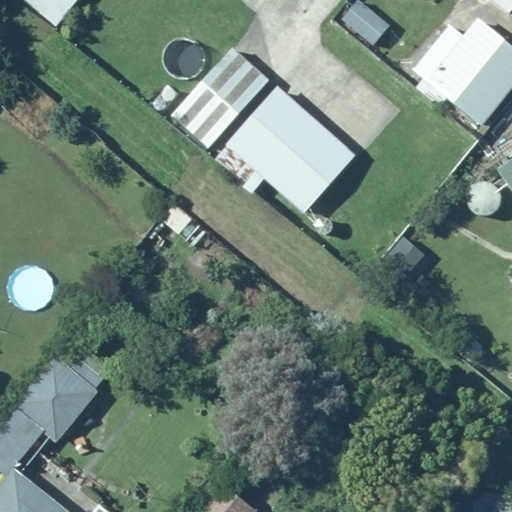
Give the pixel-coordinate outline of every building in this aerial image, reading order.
[(78,0),(16,0),(54,30),(78,0)] [(511,0),(477,0),(500,17),(511,1),(511,0)] [(472,131),(511,77),(511,54),(459,15),(408,83),(472,131)] [(204,152),(213,143),(266,83),(225,47),(164,118),(204,152)] [(303,81),(286,100),(266,83),(213,143),(298,216),(351,155),(319,128),(336,109),(303,81)] [(511,148),(487,164),(511,202),(511,148)] [(511,273),(501,282),(511,297),(511,273)] [(49,446),(102,380),(73,358),(63,370),(47,358),(0,416),(0,475),(3,478),(36,436),(49,446)] [(0,511),(104,511),(94,504),(87,511),(57,511),(10,473),(9,475),(0,484),(0,511)] [(253,511),(218,483),(194,511),(253,511)]
